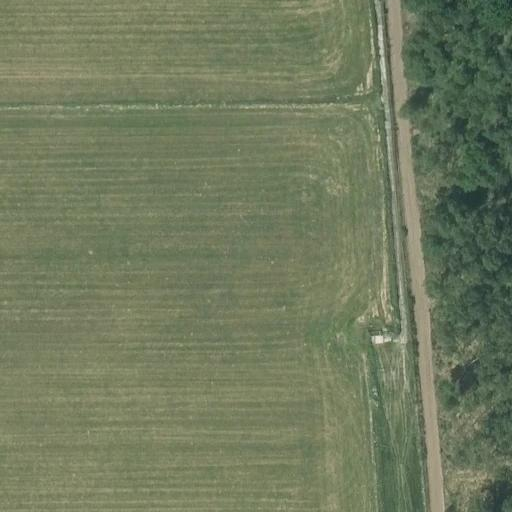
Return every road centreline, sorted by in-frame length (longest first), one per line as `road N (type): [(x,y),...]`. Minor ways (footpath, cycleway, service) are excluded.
road 1 (track): [(437,511),(389,0)]
road 2 (track): [(394,390),(392,357),(403,334),(377,0)]
